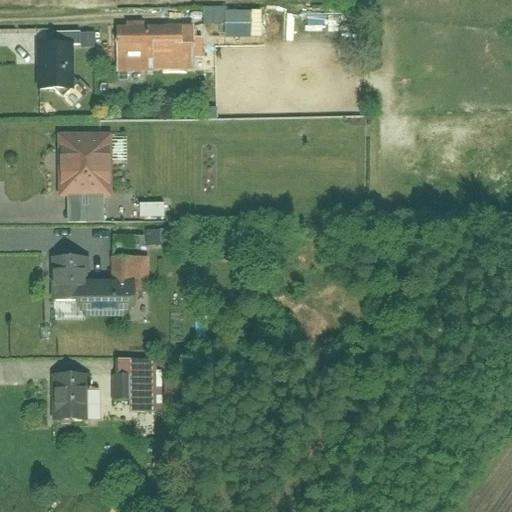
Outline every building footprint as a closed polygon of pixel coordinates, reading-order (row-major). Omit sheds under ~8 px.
[(262,40),(262,12),(205,12),(204,27),(224,27),(224,40),(262,40)] [(112,28),(113,75),(191,74),(190,26),(112,28)] [(33,92),(69,91),(69,48),(33,48),(33,92)] [(108,135),(54,135),(54,199),(108,198),(108,135)] [(141,207),(141,221),(164,221),(164,207),(141,207)] [(130,283),(86,283),(85,260),(48,260),(49,322),(131,321),(130,283)] [(119,374),(127,374),(126,415),(159,415),(160,363),(119,362),(119,374)] [(47,425),(81,424),(81,378),(47,378),(47,425)]
